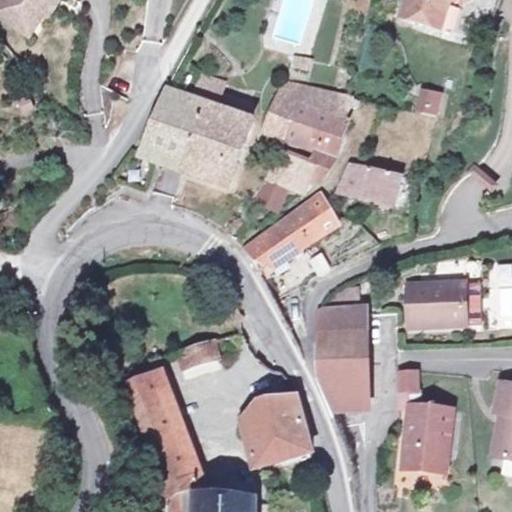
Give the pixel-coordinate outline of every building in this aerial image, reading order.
[(0,0),(0,26),(13,34),(23,18),(32,22),(45,0),(0,0)] [(411,0),(405,21),(443,33),(455,1),(464,3),(465,0),(411,0)] [(305,69),(318,73),(322,60),(308,56),(305,69)] [(200,99),(176,90),(145,155),(226,187),(253,123),(247,120),(251,111),(239,105),(234,116),(220,111),(224,100),(229,88),(209,80),(200,99)] [(343,119),(349,102),(274,82),(261,134),(282,140),(291,105),(327,115),(343,119)] [(418,87),(412,112),(437,118),(443,93),(418,87)] [(239,105),(224,100),(220,111),(234,116),(239,105)] [(305,177),(318,180),(332,151),(336,142),(320,137),(327,115),(291,105),(282,140),(312,150),(309,159),(305,177)] [(320,137),(336,142),(343,119),(327,115),(320,137)] [(280,148),(261,176),(301,190),(305,177),(309,159),(280,148)] [(399,175),(349,163),(339,192),(386,207),(399,175)] [(159,177),(158,192),(176,193),(177,178),(159,177)] [(280,213),(287,189),(259,182),(253,207),(280,213)] [(256,264),(264,279),(285,261),(284,256),(333,220),(318,196),(302,205),(247,254),(256,264)] [(321,257),(306,263),(311,276),(326,270),(321,257)] [(355,298),(335,299),(328,302),(323,315),(355,313),(355,298)] [(460,298),(405,300),(405,339),(462,337),(460,298)] [(362,417),(359,313),(355,313),(323,315),(320,321),(316,335),(316,391),(329,419),(362,417)] [(215,326),(183,337),(188,353),(221,341),(215,326)] [(163,361),(127,375),(172,478),(168,478),(169,484),(185,477),(207,467),(163,361)] [(414,372),(398,372),(398,393),(415,392),(414,372)] [(511,386),(498,384),(492,414),(497,415),(503,416),(494,460),(511,463),(511,386)] [(303,406),(295,390),(263,390),(247,404),(264,456),(314,451),(303,406)] [(446,476),(452,409),(405,404),(397,471),(446,476)] [(503,416),(497,415),(489,459),(494,460),(503,416)] [(188,511),(185,477),(169,484),(171,511),(188,511)] [(206,484),(205,511),(266,511),(266,490),(206,484)]
